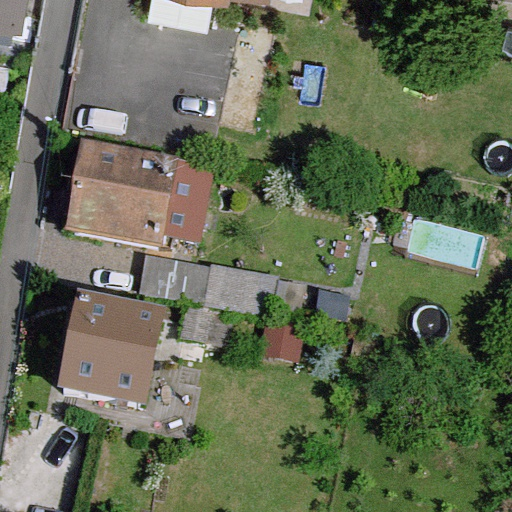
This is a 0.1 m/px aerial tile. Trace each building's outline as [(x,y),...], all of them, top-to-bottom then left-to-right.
[(20,0),(0,0),(0,8),(19,12),(20,0)] [(179,170),(93,155),(79,231),(165,247),(170,222),(179,170)] [(179,170),(170,222),(198,227),(207,175),(179,170)] [(223,271),(165,260),(159,293),(217,304),(223,271)] [(154,407),(169,324),(91,310),(76,393),(154,407)] [(77,511),(80,497),(27,488),(22,511),(77,511)]
